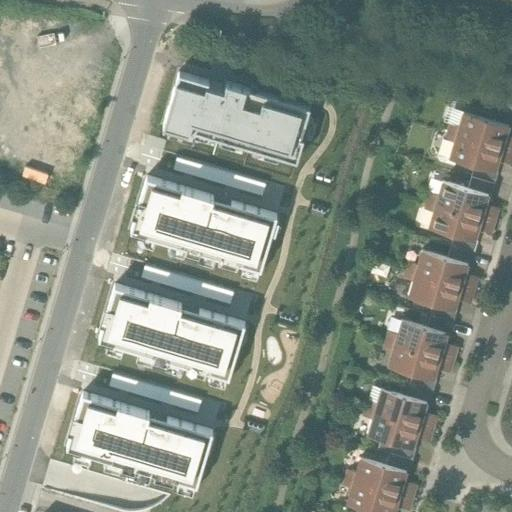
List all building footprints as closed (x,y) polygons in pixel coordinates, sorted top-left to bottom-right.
[(209,81),(179,72),(163,125),(189,133),(190,129),(294,160),(310,106),(226,82),(224,89),(208,84),(209,81)] [(511,101),(495,96),(492,108),(511,113),(511,101)] [(511,123),(511,113),(492,108),(488,119),(508,125),(511,126),(511,123)] [(488,119),(463,112),(458,127),(456,135),(511,151),(511,137),(505,136),(508,125),(488,119)] [(458,127),(450,125),(447,132),(456,135),(458,127)] [(511,151),(456,135),(447,132),(445,140),(443,140),(437,158),(439,161),(454,166),(455,159),(474,165),(495,171),(498,161),(511,165),(511,162),(511,151)] [(495,171),(474,165),(471,176),(494,184),(494,183),(498,172),(495,171)] [(213,196),(146,176),(130,231),(261,269),(270,237),(266,235),(272,214),(231,202),(229,207),(212,201),(213,196)] [(471,176),(471,177),(468,188),(488,194),(491,195),(494,184),(471,176)] [(468,188),(442,181),(437,196),(435,203),(494,221),(498,209),(485,205),(488,194),(468,188)] [(437,196),(429,193),(427,201),(435,203),(437,196)] [(427,201),(425,209),(433,211),(435,203),(427,201)] [(494,221),(435,203),(433,211),(428,226),(454,234),(474,240),(477,230),(491,234),(494,221)] [(474,240),(454,234),(451,245),(474,253),(474,252),(477,241),(474,240)] [(451,245),(451,246),(447,257),(467,263),(470,264),(474,253),(451,245)] [(447,257),(422,250),(417,265),(415,272),(474,290),(478,278),(464,274),(467,263),(447,257)] [(417,265),(409,262),(406,270),(415,272),(417,265)] [(415,272),(406,270),(404,277),(412,280),(415,272)] [(474,290),(415,272),(412,280),(408,295),(434,303),(454,309),(457,299),(470,303),(474,290)] [(181,304),(114,284),(98,338),(228,377),(238,345),(234,344),(240,322),(199,309),(197,314),(179,309),(181,304)] [(454,309),(434,303),(430,315),(453,322),(453,321),(456,310),(454,309)] [(430,315),(427,326),(447,332),(450,333),(453,322),(430,315)] [(427,326),(401,319),(396,334),(394,341),(453,359),(457,347),(444,343),(447,332),(427,326)] [(396,334),(388,331),(386,339),(394,341),(396,334)] [(394,341),(386,339),(383,347),(392,349),(394,341)] [(453,359),(394,341),(392,349),(387,364),(413,372),(433,378),(436,368),(450,372),(453,359)] [(433,378),(413,372),(410,384),(432,391),(433,391),(436,379),(433,378)] [(410,384),(409,384),(406,395),(426,401),(429,402),(432,391),(410,384)] [(406,395),(381,388),(376,403),(374,411),(433,428),(437,416),(423,412),(426,401),(406,395)] [(149,412),(82,392),(66,446),(196,485),(206,452),(202,451),(208,429),(167,417),(165,422),(147,417),(149,412)] [(376,403),(367,400),(365,408),(374,411),(376,403)] [(374,411),(365,408),(363,416),(371,418),(374,411)] [(433,428),(374,411),(371,418),(367,433),(381,438),(413,447),(416,437),(429,441),(433,428)] [(413,447),(381,438),(377,449),(389,453),(412,460),(412,459),(415,448),(413,447)] [(412,460),(389,453),(385,464),(406,470),(408,471),(412,460)] [(385,464),(360,457),(355,472),(353,480),(412,497),(416,485),(403,481),(406,470),(385,464)] [(355,472),(347,470),(345,477),(353,480),(355,472)] [(353,480),(345,477),(342,485),(351,487),(353,480)] [(412,497),(353,480),(351,487),(346,502),(372,510),(377,511),(393,511),(395,506),(409,510),(412,497)]
